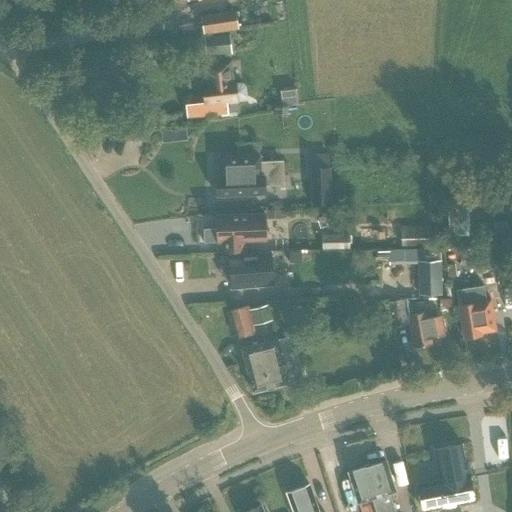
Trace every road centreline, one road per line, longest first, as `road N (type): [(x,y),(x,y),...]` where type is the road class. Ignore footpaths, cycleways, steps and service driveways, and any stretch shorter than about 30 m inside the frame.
road 1 (residential): [(264,444),(0,36)]
road 2 (tertiary): [(264,444),(356,411),(511,378)]
road 3 (tertiary): [(131,511),(264,444)]
